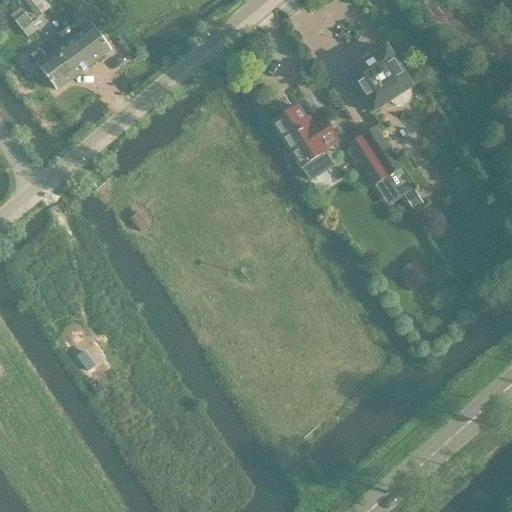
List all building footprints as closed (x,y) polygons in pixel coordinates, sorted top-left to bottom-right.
[(41,0),(26,0),(40,16),(49,9),(41,0)] [(24,15),(14,22),(27,38),(36,31),(24,15)] [(72,39),(92,65),(109,52),(84,18),(77,24),(82,32),(75,37),(72,39)] [(72,39),(75,37),(69,29),(62,35),(68,43),(54,53),(74,78),(92,65),(72,39)] [(407,103),(410,98),(409,92),(408,90),(411,88),(385,49),(346,75),(372,114),(389,102),(390,104),(396,107),(402,107),(407,103)] [(74,78),(54,53),(44,61),(38,53),(31,58),(56,91),(74,78)] [(296,107),(271,124),(300,169),(309,184),(335,167),(326,153),(324,151),(338,142),(321,117),(308,126),(296,107)] [(374,129),(361,137),(387,178),(400,198),(413,189),(374,129)] [(374,187),(387,178),(361,137),(347,146),(374,187)] [(412,192),(405,197),(412,209),(420,204),(412,192)] [(427,281),(418,267),(402,277),(411,292),(427,281)]
